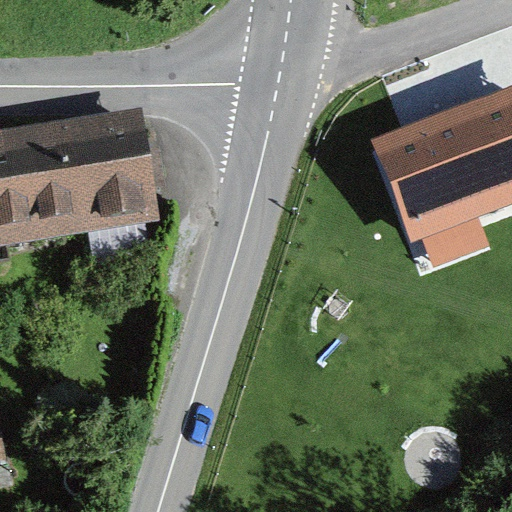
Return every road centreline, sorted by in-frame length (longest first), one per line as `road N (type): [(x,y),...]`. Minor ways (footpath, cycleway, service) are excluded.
road 1 (tertiary): [(282,77),(160,511)]
road 2 (unclassified): [(0,89),(238,86),(282,77)]
road 3 (unclassified): [(511,3),(397,48),(282,77)]
